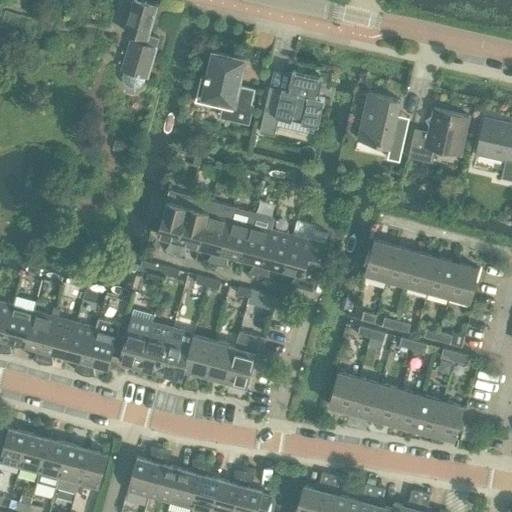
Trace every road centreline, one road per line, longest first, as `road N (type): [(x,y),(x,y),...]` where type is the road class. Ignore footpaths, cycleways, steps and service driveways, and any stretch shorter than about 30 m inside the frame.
road 1 (residential): [(505,481),(272,440)]
road 2 (tertiary): [(511,52),(283,0)]
road 3 (residential): [(272,440),(309,296)]
road 4 (residential): [(135,415),(0,378)]
road 5 (residential): [(272,440),(135,415)]
